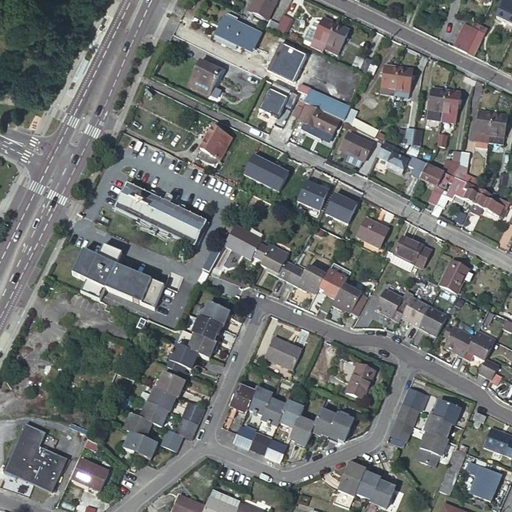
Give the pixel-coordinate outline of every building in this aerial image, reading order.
[(256,0),(251,13),(270,22),(279,2),(275,0),(256,0)] [(511,3),(506,0),(500,11),(503,12),(498,22),(511,29),(511,6),(511,3)] [(264,34),(227,15),(218,34),(216,38),(231,45),(238,44),(240,44),(255,52),(264,34)] [(291,20),(285,17),(280,26),(277,33),(284,36),(291,20)] [(315,39),(322,23),(317,21),(315,22),(313,26),(311,27),(304,41),(312,45),(315,39)] [(322,23),(315,39),(312,45),(325,51),(328,45),(336,28),(323,21),(322,23)] [(280,26),(272,22),(268,29),(277,33),(280,26)] [(468,23),(464,30),(478,37),(481,29),(468,23)] [(336,28),(328,45),(325,51),(338,57),(341,51),(349,34),(336,28)] [(469,55),(474,45),(475,42),(478,37),(464,30),(455,49),(469,55)] [(305,48),(282,37),(274,53),(297,64),(305,48)] [(474,45),(469,55),(476,59),(483,45),(482,45),(475,42),(474,45)] [(365,61),(357,57),(351,69),(359,73),(365,61)] [(359,73),(367,77),(373,63),(366,59),(365,61),(359,73)] [(202,63),(194,80),(199,82),(195,91),(211,98),(223,74),(202,63)] [(381,88),(395,91),(399,72),(384,69),(381,88)] [(395,91),(410,94),(413,75),(399,72),(395,91)] [(190,88),(195,91),(199,82),(194,80),(190,88)] [(298,100),(305,104),(311,91),(304,88),(298,100)] [(328,115),(345,123),(351,111),(311,91),(305,104),(328,115)] [(445,96),(431,93),(427,112),(425,122),(440,124),(442,115),(445,96)] [(459,99),(445,96),(442,115),(440,124),(454,127),(459,99)] [(328,115),(305,104),(298,119),(304,122),(303,124),(312,129),(313,127),(332,137),(337,128),(325,121),(328,115)] [(286,125),(251,108),(243,124),(278,142),(286,125)] [(345,123),(345,124),(366,134),(369,128),(354,120),(358,114),(351,111),(345,123)] [(478,115),(473,139),(473,142),(476,142),(488,144),(488,142),(493,118),(478,115)] [(493,118),(488,142),(488,144),(502,147),(503,145),(508,121),(493,118)] [(376,139),(379,133),(369,128),(366,134),(376,139)] [(412,131),(404,129),(401,144),(409,146),(412,131)] [(232,142),(213,130),(196,160),(215,171),(232,142)] [(421,132),(412,131),(409,146),(418,147),(421,132)] [(446,136),(439,134),(437,146),(444,147),(446,136)] [(375,148),(351,136),(343,152),(367,164),(375,148)] [(488,144),(476,142),(475,148),(487,150),(488,144)] [(413,169),(410,175),(419,179),(426,164),(406,154),(388,145),(386,144),(379,158),(387,162),(387,163),(402,171),(405,165),(413,169)] [(443,164),(448,165),(451,152),(445,150),(443,164)] [(460,153),(451,152),(448,165),(457,167),(460,153)] [(467,155),(460,153),(457,167),(455,171),(463,175),(467,155)] [(280,194),(289,176),(254,158),(245,176),(280,194)] [(426,164),(419,179),(435,187),(427,202),(435,205),(446,183),(450,175),(429,165),(426,164)] [(463,175),(455,171),(452,176),(453,177),(466,183),(469,185),(472,180),(463,175)] [(507,175),(498,173),(495,188),(503,190),(507,175)] [(511,188),(511,176),(507,175),(503,190),(511,192),(511,188)] [(316,185),(308,181),(297,203),(318,213),(327,195),(314,188),(316,185)] [(165,204),(168,198),(162,196),(159,201),(122,183),(109,209),(146,228),(143,233),(149,236),(152,231),(193,251),(206,224),(165,204)] [(472,206),(480,190),(475,188),(469,185),(466,183),(462,191),(466,193),(462,201),(472,206)] [(501,200),(503,190),(495,188),(491,196),(501,200)] [(489,195),(480,190),(472,206),(482,210),(489,195)] [(482,210),(498,218),(502,210),(506,212),(510,205),(501,200),(491,196),(489,195),(482,210)] [(349,203),(335,196),(324,217),(347,228),(359,205),(351,201),(349,203)] [(281,211),(288,214),(291,216),(296,206),(287,201),(281,211)] [(262,236),(236,221),(225,240),(233,245),(234,243),(246,249),(244,251),(252,255),(254,251),(261,239),(262,236)] [(387,232),(365,221),(355,239),(379,250),(387,232)] [(264,257),(271,245),(261,239),(254,251),(264,257)] [(421,249),(401,239),(393,257),(413,267),(421,249)] [(271,266),(270,269),(288,279),(297,264),(287,258),(290,253),(274,243),(272,246),(265,258),(263,262),(271,266)] [(265,258),(272,246),(271,245),(264,257),(265,258)] [(99,257),(84,250),(81,256),(72,273),(88,280),(83,292),(101,299),(106,289),(155,310),(166,286),(118,266),(123,254),(105,246),(99,257)] [(430,253),(421,249),(413,267),(421,271),(430,253)] [(393,257),(390,264),(410,273),(413,267),(393,257)] [(469,272),(452,262),(439,286),(457,295),(464,281),(469,284),(473,276),(468,274),(469,272)] [(297,264),(288,279),(308,291),(309,288),(317,292),(320,287),(327,274),(311,264),(307,270),(297,264)] [(347,278),(330,268),(327,274),(320,287),(329,292),(328,294),(336,298),(344,283),(347,278)] [(370,296),(344,283),(336,298),(333,304),(333,305),(333,306),(343,311),(344,309),(360,318),(370,296)] [(377,309),(402,322),(404,318),(409,308),(402,304),(405,298),(387,289),(377,309)] [(336,298),(328,294),(321,308),(330,313),(333,306),(333,305),(333,304),(336,298)] [(404,318),(422,326),(431,306),(414,298),(409,308),(404,318)] [(205,304),(202,312),(206,314),(202,321),(219,328),(221,329),(228,313),(205,304)] [(422,326),(440,336),(451,315),(431,306),(422,326)] [(483,325),(489,329),(494,320),(488,316),(483,325)] [(202,321),(199,319),(198,319),(191,334),(193,335),(212,344),(215,337),(219,328),(202,321)] [(511,323),(506,320),(501,329),(511,334),(511,323)] [(221,329),(219,328),(215,337),(219,339),(223,330),(221,329)] [(447,341),(452,332),(447,329),(443,338),(447,341)] [(467,353),(474,339),(453,329),(452,332),(447,341),(444,348),(465,358),(467,353)] [(486,360),(494,344),(496,341),(478,332),(474,339),(467,353),(465,358),(472,361),(474,357),(485,362),(486,360)] [(208,361),(214,345),(212,344),(193,335),(189,344),(192,346),(189,352),(195,355),(208,361)] [(301,349),(272,337),(264,356),(293,369),(301,349)] [(189,352),(185,351),(178,348),(174,356),(171,354),(168,361),(189,370),(195,355),(189,352)] [(485,362),(479,374),(487,378),(494,363),(486,360),(485,362)] [(378,372),(361,363),(348,390),(365,399),(378,372)] [(495,376),(496,376),(501,366),(494,363),(487,378),(492,381),(495,376)] [(162,373),(157,383),(161,385),(159,391),(171,396),(175,398),(176,398),(182,382),(162,373)] [(424,393),(406,386),(401,401),(418,408),(424,393)] [(159,391),(155,389),(154,389),(150,397),(154,399),(151,405),(147,403),(147,404),(149,405),(167,413),(168,414),(172,404),(168,402),(171,396),(159,391)] [(234,396),(228,410),(244,417),(246,412),(248,409),(253,396),(244,392),(237,389),(234,396)] [(252,411),(251,414),(252,414),(251,416),(254,418),(255,416),(262,419),(267,406),(269,402),(269,401),(262,398),(263,395),(255,392),(255,393),(253,396),(248,409),(252,411)] [(435,398),(429,413),(446,420),(449,421),(454,405),(435,398)] [(418,408),(401,401),(394,419),(412,425),(418,408)] [(197,426),(204,410),(187,403),(180,419),(197,426)] [(146,413),(143,411),(139,420),(147,423),(151,425),(157,428),(159,421),(163,423),(167,413),(149,405),(146,413)] [(262,419),(260,423),(265,425),(264,427),(268,429),(269,427),(275,429),(277,425),(283,409),(275,405),(273,409),(267,406),(262,419)] [(283,409),(277,425),(286,429),(287,425),(293,428),(297,420),(300,411),(291,407),(290,411),(284,408),(283,409)] [(328,433),(335,416),(319,410),(312,427),(311,430),(321,435),(327,437),(328,433)] [(476,411),(473,417),(480,421),(483,415),(476,411)] [(426,424),(424,430),(440,436),(446,420),(429,413),(428,412),(423,423),(426,424)] [(337,413),(335,416),(328,433),(338,437),(344,440),(352,420),(337,413)] [(147,423),(139,420),(129,416),(125,425),(128,427),(125,433),(129,435),(145,441),(149,431),(144,429),(147,423)] [(190,442),(197,426),(180,419),(173,435),(182,439),(184,439),(190,442)] [(412,425),(394,419),(391,426),(409,433),(412,425)] [(479,421),(474,419),(471,425),(474,427),(477,428),(479,422),(479,421)] [(292,432),(288,441),(294,444),(304,448),(309,434),(311,430),(312,427),(297,420),(293,428),(292,432)] [(51,492),(65,459),(49,452),(42,467),(32,463),(44,435),(23,426),(9,459),(6,460),(2,470),(3,473),(15,479),(18,478),(51,492)] [(409,433),(391,426),(388,435),(406,441),(409,433)] [(239,429),(236,436),(232,445),(248,452),(248,450),(255,435),(239,429)] [(511,437),(491,429),(483,447),(510,459),(511,455),(511,441),(509,440),(511,437)] [(418,446),(415,452),(433,459),(435,454),(436,454),(443,438),(440,436),(424,430),(418,446)] [(182,439),(173,435),(166,432),(159,448),(175,455),(182,439)] [(255,435),(248,450),(263,456),(270,441),(270,440),(255,433),(255,435)] [(328,433),(327,437),(336,442),(338,437),(328,433)] [(156,447),(145,441),(129,435),(120,455),(138,463),(144,465),(147,457),(151,459),(156,447)] [(270,441),(263,456),(263,458),(275,463),(282,446),(270,441)] [(275,463),(278,464),(285,448),(282,446),(275,463)] [(465,453),(455,448),(452,456),(462,460),(465,453)] [(415,452),(413,457),(431,464),(433,459),(415,452)] [(452,456),(448,466),(437,492),(447,496),(462,460),(452,456)] [(110,474),(80,461),(72,480),(102,493),(110,474)] [(336,492),(352,498),(353,495),(362,474),(363,471),(355,468),(353,471),(347,468),(336,492)] [(501,479),(479,469),(468,494),(490,504),(501,479)] [(371,499),(377,484),(379,480),(362,474),(353,495),(362,499),(363,496),(371,499)] [(393,490),(377,484),(371,499),(370,502),(377,505),(376,508),(384,511),(393,490)] [(224,507),(228,499),(213,492),(209,500),(224,507)] [(203,511),(205,508),(178,496),(171,511),(203,511)] [(235,511),(224,507),(209,500),(205,508),(203,511),(235,511)]
